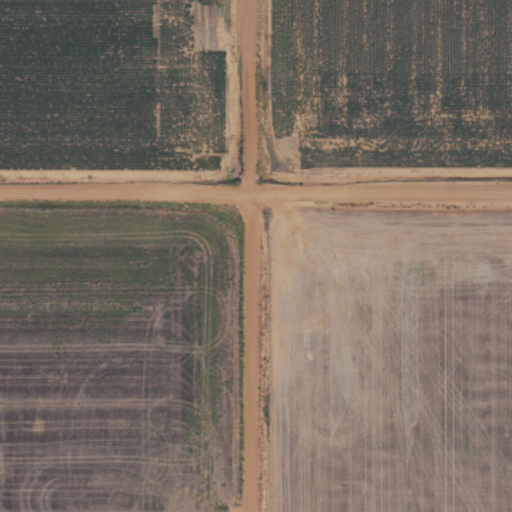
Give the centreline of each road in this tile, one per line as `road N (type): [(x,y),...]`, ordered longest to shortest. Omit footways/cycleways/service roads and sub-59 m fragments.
road 1 (residential): [(259,511),(255,0)]
road 2 (residential): [(511,191),(0,189)]
